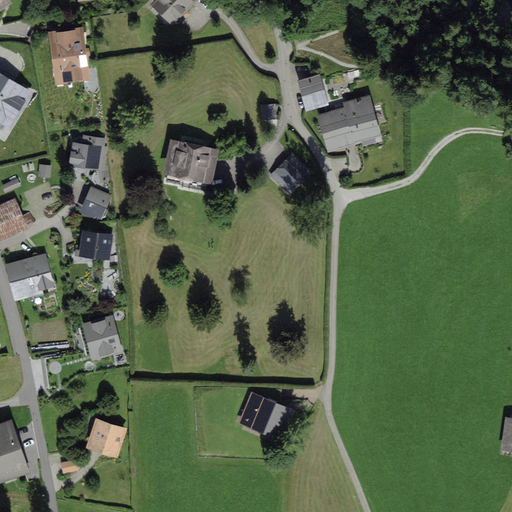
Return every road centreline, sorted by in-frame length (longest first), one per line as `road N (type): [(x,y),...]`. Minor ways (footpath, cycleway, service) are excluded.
road 1 (residential): [(258,0),(277,34),(284,115),(330,172),(339,200),(327,412),(365,511)]
road 2 (residential): [(0,282),(54,511)]
road 3 (track): [(339,200),(407,182),(462,131),(511,136)]
